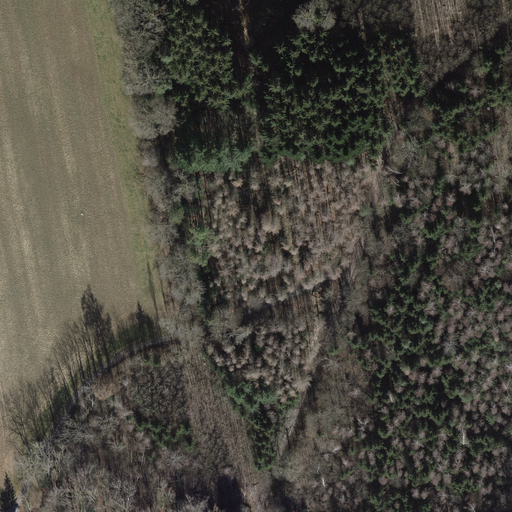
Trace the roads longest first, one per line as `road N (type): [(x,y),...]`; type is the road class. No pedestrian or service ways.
road 1 (track): [(258,511),(353,255),(385,143),(422,90),(511,12)]
road 2 (track): [(353,255),(284,297),(145,342),(95,371),(69,398),(12,511)]
